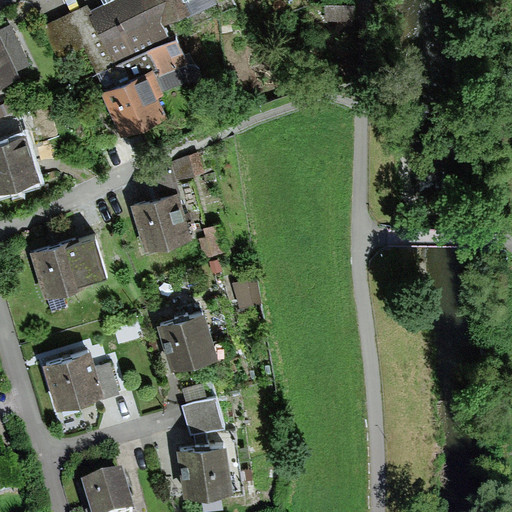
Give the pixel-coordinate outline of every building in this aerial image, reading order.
[(98,0),(102,7),(91,12),(89,7),(43,30),(60,63),(84,51),(97,77),(107,72),(172,40),(166,27),(217,2),(216,0),(98,0)] [(359,17),(359,5),(330,4),(329,16),(359,17)] [(0,82),(21,72),(0,27),(0,82)] [(172,40),(107,72),(115,88),(154,70),(163,90),(193,76),(176,37),(172,40)] [(102,94),(123,137),(166,118),(157,98),(165,95),(163,90),(154,70),(115,88),(102,94)] [(0,140),(0,192),(37,182),(23,134),(0,140)] [(128,205),(142,254),(188,241),(174,191),(128,205)] [(225,234),(210,239),(216,257),(231,252),(225,234)] [(29,254),(42,297),(104,279),(91,236),(29,254)] [(238,287),(240,303),(257,300),(255,285),(238,287)] [(169,369),(215,355),(202,311),(156,324),(169,369)] [(42,362),(56,409),(99,397),(85,350),(42,362)] [(215,399),(183,408),(191,436),(223,427),(215,399)] [(0,493),(16,489),(0,432),(0,493)] [(175,447),(180,496),(229,491),(224,442),(175,447)] [(77,488),(83,511),(128,511),(118,476),(77,488)]
